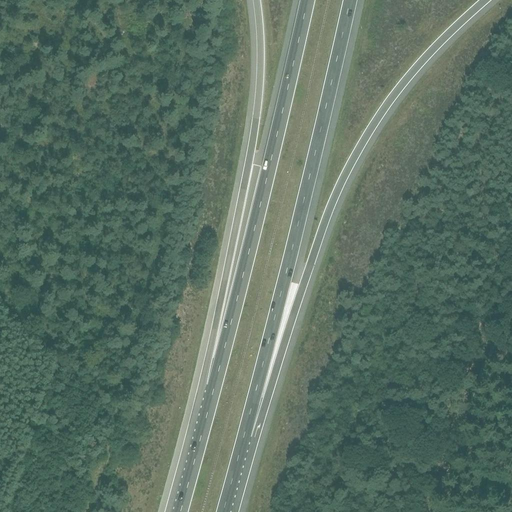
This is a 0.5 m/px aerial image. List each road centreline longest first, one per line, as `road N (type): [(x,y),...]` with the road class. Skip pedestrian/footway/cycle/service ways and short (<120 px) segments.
road 1 (motorway): [(243,434),(334,201),(369,134),(416,70),(489,0)]
road 2 (motorway): [(243,434),(349,0)]
road 3 (motorway): [(306,0),(214,386)]
road 4 (motorway): [(253,0),(256,99),(213,329),(214,386)]
road 5 (motorway): [(214,386),(179,511)]
